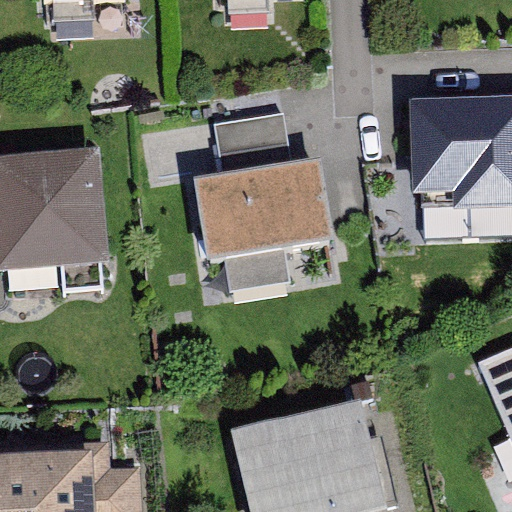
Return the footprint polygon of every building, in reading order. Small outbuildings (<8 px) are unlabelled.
[(135,0),(36,0),(37,11),(136,7),(135,0)] [(511,109),(428,111),(429,204),(468,204),(468,229),(511,227),(511,109)] [(215,192),(227,276),(235,275),(240,311),(307,301),(302,263),(356,255),(343,171),(302,178),(294,125),(222,136),(230,190),(215,192)] [(1,168),(0,168),(0,281),(110,272),(101,160),(1,168)] [(511,355),(481,369),(511,440),(511,355)] [(386,511),(363,410),(232,441),(249,511),(386,511)] [(114,471),(0,477),(0,511),(151,511),(149,482),(115,484),(114,471)]
